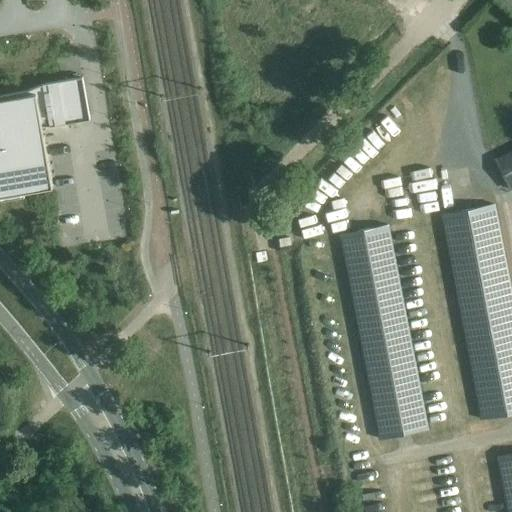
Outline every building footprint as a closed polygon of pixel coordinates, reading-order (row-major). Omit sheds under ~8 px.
[(53,187),(42,126),(52,126),(90,120),(82,77),(44,84),(25,91),(0,95),(0,201),(24,198),(23,193),(53,187)] [(511,189),(511,154),(497,162),(511,190),(511,189)] [(511,287),(496,203),(441,215),(481,421),(511,414),(511,287)] [(389,224),(339,234),(379,440),(429,430),(389,224)] [(511,511),(511,453),(500,455),(510,511),(511,511)]
